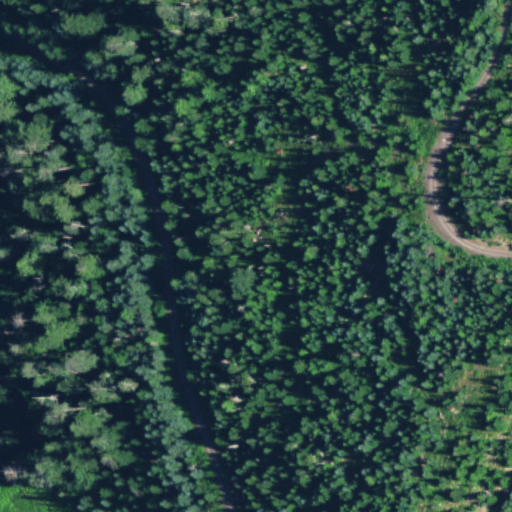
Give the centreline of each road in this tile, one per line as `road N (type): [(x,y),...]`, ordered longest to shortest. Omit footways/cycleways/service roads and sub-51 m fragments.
road 1 (track): [(0,35),(66,78),(123,135),(150,282),(198,458),(221,511)]
road 2 (track): [(511,254),(482,254),(438,229),(421,181),(435,132),(485,57),(501,0)]
